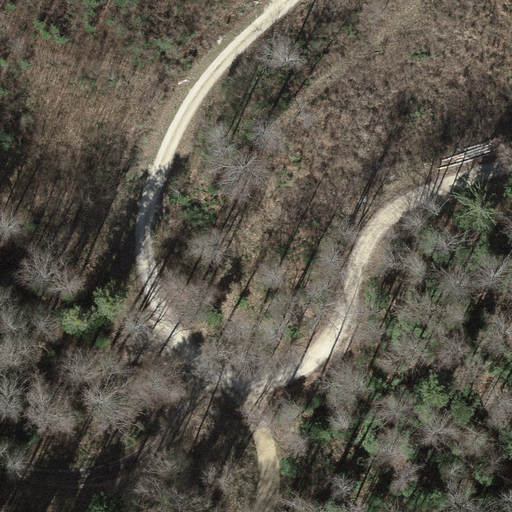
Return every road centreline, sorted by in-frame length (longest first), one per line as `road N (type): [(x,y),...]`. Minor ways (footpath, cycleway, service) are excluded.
road 1 (track): [(283,0),(212,65),(185,103),(144,204),(137,247),(145,294),(162,338),(192,370),(253,381),(301,372),(342,331),(360,248),(382,210),(511,157)]
road 2 (track): [(0,462),(105,466),(160,435),(212,375)]
road 3 (track): [(0,367),(45,382),(76,382),(162,338)]
road 4 (track): [(253,381),(274,486),(268,511)]
